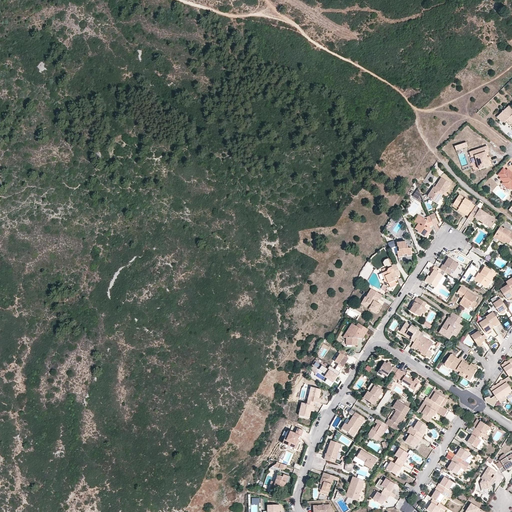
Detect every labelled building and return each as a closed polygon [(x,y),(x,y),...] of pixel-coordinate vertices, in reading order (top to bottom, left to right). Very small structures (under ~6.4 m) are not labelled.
[(511,109),(509,106),(497,117),(504,124),(508,120),(509,121),(509,124),(511,124),(511,109)] [(488,146),(470,152),(472,157),(475,156),(480,170),(491,166),(489,161),(488,158),(486,153),(490,151),(488,146)] [(511,175),(510,174),(511,172),(508,169),(507,171),(504,168),(498,175),(501,178),(500,179),(504,182),(511,188),(511,189),(511,175)] [(441,178),(435,188),(434,187),(428,196),(431,198),(430,199),(437,203),(445,192),(446,193),(448,189),(447,188),(450,183),(441,178)] [(413,195),(418,199),(422,194),(416,190),(413,195)] [(474,208),(476,206),(472,203),(459,195),(454,204),(459,207),(466,211),(464,214),(469,217),(474,208)] [(474,208),(469,217),(468,219),(473,222),(475,218),(483,223),(484,221),(491,226),(496,220),(480,209),(478,211),(474,208)] [(435,213),(430,215),(430,217),(434,224),(438,222),(435,213)] [(428,221),(421,216),(416,223),(418,224),(415,228),(418,230),(417,232),(425,237),(426,236),(428,232),(430,233),(432,230),(429,228),(430,226),(434,224),(430,217),(428,221)] [(497,240),(498,238),(505,242),(509,244),(511,242),(511,240),(511,239),(511,232),(505,228),(504,229),(500,227),(493,238),(497,240)] [(388,242),(390,248),(396,246),(394,240),(388,242)] [(402,242),(397,242),(398,246),(399,246),(399,251),(397,252),(398,257),(412,255),(411,248),(409,248),(408,245),(402,245),(402,242)] [(449,258),(447,261),(445,265),(443,264),(440,269),(441,270),(449,275),(452,270),(454,272),(459,264),(449,258)] [(400,274),(396,264),(392,266),(392,267),(388,269),(387,271),(382,273),(383,277),(385,277),(388,284),(397,279),(396,276),(400,274)] [(441,270),(440,269),(434,266),(432,269),(434,270),(430,276),(426,283),(434,288),(443,276),(439,273),(441,270)] [(482,274),(477,282),(486,288),(491,280),(492,281),(496,273),(486,266),(481,273),(482,274)] [(511,289),(508,284),(501,288),(506,298),(507,297),(511,295),(511,294),(511,289)] [(457,293),(460,295),(462,293),(465,295),(462,299),(459,304),(468,309),(474,301),(475,302),(478,297),(461,287),(457,293)] [(382,295),(375,292),(371,300),(372,301),(368,308),(375,312),(377,312),(378,310),(377,308),(379,308),(380,306),(379,304),(376,303),(374,302),(376,297),(378,298),(380,299),(382,295)] [(501,311),(505,309),(507,307),(501,297),(494,302),(500,312),(501,311)] [(425,307),(427,304),(417,298),(411,307),(413,308),(411,311),(416,315),(417,314),(420,316),(423,312),(424,313),(425,312),(426,312),(426,311),(427,310),(427,309),(426,309),(426,308),(425,307)] [(485,315),(487,318),(492,324),(494,323),(498,320),(499,320),(493,310),(485,315)] [(463,319),(452,313),(449,317),(451,319),(448,324),(445,323),(441,327),(447,331),(444,336),(450,340),(453,335),(457,337),(464,326),(460,324),(463,319)] [(494,327),(492,324),(487,318),(480,322),(487,332),(487,331),(491,329),(494,327)] [(367,328),(359,323),(357,326),(353,324),(343,338),(347,338),(347,345),(357,346),(357,338),(362,338),(368,329),(367,328)] [(420,332),(419,331),(406,323),(400,331),(406,335),(406,334),(409,335),(412,337),(411,340),(414,342),(416,340),(419,335),(420,332)] [(376,328),(370,324),(367,328),(368,329),(373,332),(376,328)] [(447,331),(441,327),(438,333),(444,336),(447,331)] [(478,343),(482,341),(485,339),(479,329),(472,334),(478,344),(479,343),(478,343)] [(428,351),(433,344),(422,337),(419,335),(416,340),(414,342),(411,347),(414,350),(415,348),(426,355),(425,356),(429,359),(433,354),(428,351)] [(345,356),(347,353),(340,349),(338,352),(340,354),(335,362),(338,364),(335,369),(339,372),(348,358),(346,357),(345,356)] [(456,370),(457,370),(463,359),(459,357),(458,359),(451,354),(445,364),(456,371),(456,370)] [(469,363),(463,359),(457,370),(461,371),(461,373),(461,374),(462,374),(463,374),(464,374),(465,374),(469,366),(468,365),(469,363)] [(511,364),(509,360),(501,365),(509,376),(511,374),(511,364)] [(391,365),(392,364),(389,362),(388,363),(385,361),(379,371),(379,372),(380,373),(381,374),(382,374),(384,374),(388,376),(390,372),(394,375),(399,369),(395,366),(394,367),(391,365)] [(469,366),(465,374),(468,376),(468,377),(469,378),(470,379),(471,379),(472,379),(472,378),(477,370),(476,369),(477,367),(471,364),(469,366)] [(339,372),(335,369),(329,366),(327,369),(322,366),(319,370),(326,375),(324,378),(327,380),(325,383),(330,386),(332,383),(333,383),(340,373),(339,372)] [(411,378),(411,377),(408,374),(404,371),(403,372),(399,369),(394,375),(399,378),(399,379),(411,387),(411,386),(416,388),(420,382),(416,379),(415,380),(414,382),(410,379),(411,378)] [(511,380),(509,377),(498,384),(505,395),(511,390),(511,389),(509,384),(511,381),(511,380)] [(505,395),(498,384),(490,389),(495,396),(498,400),(499,400),(500,402),(507,397),(505,395)] [(384,390),(376,385),(371,393),(368,391),(366,395),(367,396),(365,399),(374,405),(383,391),(384,390)] [(313,406),(314,402),(320,403),(321,399),(319,399),(321,390),(310,387),(306,404),(301,404),(299,416),(309,418),(310,411),(311,406),(313,406)] [(425,401),(439,410),(441,407),(440,406),(445,398),(443,397),(444,395),(437,390),(436,393),(431,400),(427,397),(425,401)] [(498,400),(495,396),(491,399),(490,397),(485,400),(486,402),(493,406),(500,402),(499,400),(498,400)] [(444,408),(448,401),(445,399),(445,398),(440,406),(441,407),(444,408)] [(389,419),(385,424),(387,425),(391,428),(396,431),(410,409),(398,401),(393,408),(397,411),(391,420),(389,419)] [(439,410),(425,401),(423,404),(427,406),(422,414),(431,420),(433,416),(436,413),(437,414),(439,410)] [(444,408),(441,407),(437,414),(443,417),(448,411),(444,408)] [(354,436),(365,418),(355,412),(348,424),(345,423),(342,428),(354,436)] [(385,424),(377,419),(375,423),(378,424),(375,428),(374,431),(371,429),(367,435),(377,441),(379,437),(380,436),(381,437),(382,437),(384,434),(382,432),(385,428),(387,425),(385,424)] [(410,427),(409,430),(415,434),(422,438),(424,435),(423,434),(425,430),(428,427),(419,421),(414,428),(412,427),(410,427)] [(471,426),(469,429),(473,432),(479,436),(487,441),(489,438),(485,435),(489,428),(480,422),(476,429),(474,428),(471,426)] [(293,435),(289,434),(286,442),(285,447),(290,448),(291,444),(295,446),(297,441),(298,437),(300,437),(301,432),(295,429),(293,435)] [(479,436),(473,432),(471,435),(472,435),(470,439),(467,443),(476,449),(481,441),(477,439),(479,436)] [(422,438),(415,434),(413,437),(410,435),(405,442),(414,448),(416,444),(419,440),(420,441),(422,438)] [(331,440),(324,458),(334,462),(341,444),(331,440)] [(291,444),(290,448),(295,450),(298,441),(297,441),(295,446),(291,444)] [(378,459),(360,448),(356,455),(366,461),(364,464),(372,468),(378,459)] [(460,448),(458,452),(455,456),(454,455),(452,458),(460,462),(462,459),(465,461),(469,454),(460,448)] [(399,458),(397,461),(404,466),(406,463),(404,462),(407,458),(409,454),(400,449),(395,456),(399,458)] [(449,451),(445,457),(451,460),(454,454),(449,451)] [(500,460),(496,462),(502,471),(507,469),(507,470),(511,466),(511,452),(506,455),(504,452),(501,454),(499,459),(500,460)] [(452,458),(450,460),(452,461),(449,465),(447,469),(456,475),(461,467),(458,465),(460,462),(452,458)] [(397,461),(395,464),(391,462),(386,469),(396,475),(398,472),(401,468),(402,469),(404,466),(397,461)] [(355,463),(346,462),(345,469),(351,470),(357,466),(358,466),(359,464),(355,462),(355,463)] [(496,470),(488,466),(481,477),(483,479),(480,484),(481,488),(486,487),(487,488),(491,481),(492,482),(495,478),(495,479),(497,477),(496,475),(495,475),(493,474),(496,470)] [(414,467),(411,472),(416,476),(420,471),(414,467)] [(329,493),(334,476),(323,472),(322,478),(323,478),(322,482),(323,483),(322,485),(321,484),(319,490),(321,490),(329,493)] [(288,476),(283,474),(283,477),(278,475),(275,482),(273,488),(278,489),(282,491),(284,486),(285,482),(286,483),(288,476)] [(365,480),(353,476),(346,496),(347,496),(354,478),(364,482),(365,480)] [(375,486),(382,490),(389,494),(391,491),(390,491),(393,487),(395,483),(386,477),(384,479),(381,477),(375,486)] [(444,477),(442,481),(440,484),(438,484),(436,487),(444,492),(446,489),(449,491),(454,483),(444,477)] [(358,500),(364,482),(354,478),(347,496),(358,500)] [(275,482),(271,481),(269,488),(277,491),(278,489),(273,488),(275,482)] [(486,487),(481,488),(482,490),(489,487),(492,482),(491,481),(487,488),(486,487)] [(403,488),(409,491),(412,486),(406,483),(403,488)] [(444,492),(436,487),(434,490),(435,491),(433,495),(431,498),(432,499),(440,504),(445,497),(442,495),(444,492)] [(387,498),(389,494),(382,490),(380,493),(377,491),(372,499),(381,505),(383,502),(386,497),(387,498)] [(440,504),(432,499),(430,502),(432,503),(429,507),(426,511),(427,511),(438,511),(441,509),(445,511),(447,508),(440,504)] [(464,511),(486,511),(487,511),(471,502),(464,511)]
